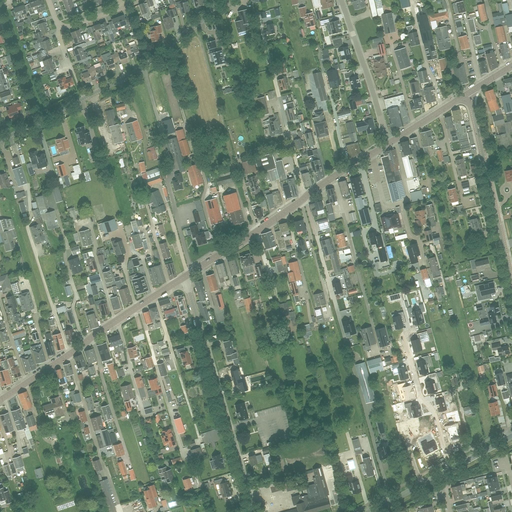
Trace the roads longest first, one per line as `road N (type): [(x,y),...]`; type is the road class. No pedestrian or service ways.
road 1 (residential): [(224,0),(147,64),(0,141)]
road 2 (secondary): [(184,277),(388,144)]
road 3 (unclassified): [(251,511),(184,277)]
road 4 (secondary): [(0,400),(184,277)]
road 5 (unclassified): [(511,283),(468,92)]
road 6 (residential): [(388,144),(341,0)]
road 7 (residential): [(447,470),(405,332)]
